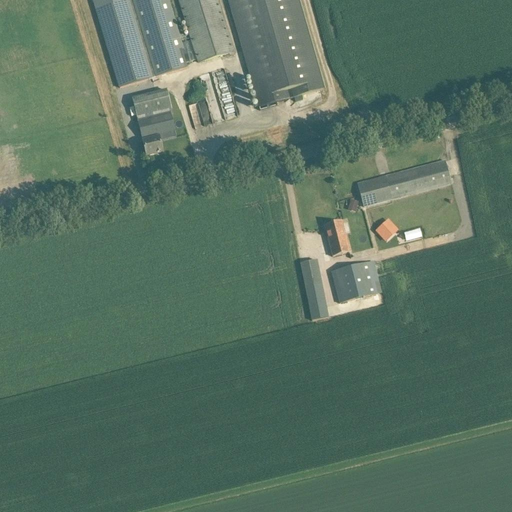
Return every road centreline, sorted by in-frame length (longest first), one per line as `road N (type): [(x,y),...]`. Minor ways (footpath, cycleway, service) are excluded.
road 1 (unclassified): [(0,231),(317,152)]
road 2 (unclassified): [(511,103),(317,152)]
road 3 (unknown): [(205,180),(204,139),(280,107)]
